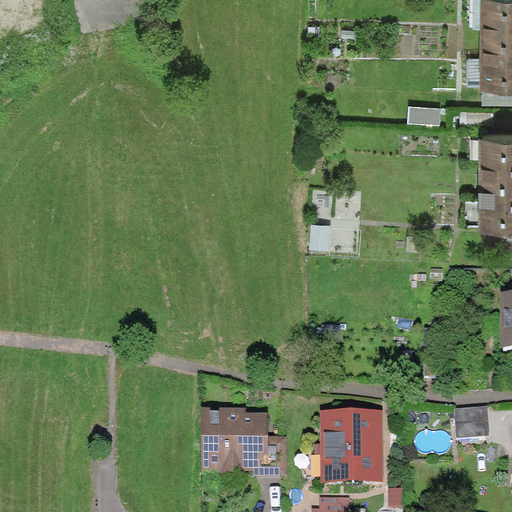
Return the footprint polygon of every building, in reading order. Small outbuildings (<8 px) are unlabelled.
[(0,12),(1,0),(0,0),(0,76),(45,82),(50,36),(0,30),(0,12)] [(511,83),(511,0),(482,0),(481,83),(511,83)] [(511,223),(511,134),(483,134),(482,223),(511,223)] [(511,353),(511,296),(503,297),(503,354),(511,353)] [(457,410),(459,438),(490,436),(488,408),(457,410)] [(203,412),(203,474),(288,473),(288,438),(271,438),(271,417),(248,417),(248,411),(203,412)] [(383,485),(382,412),(321,413),(322,486),(383,485)] [(352,511),(353,499),(321,499),(321,509),(315,509),(314,511),(352,511)]
